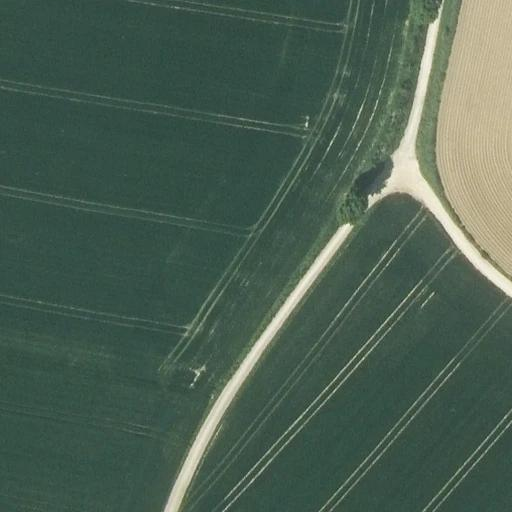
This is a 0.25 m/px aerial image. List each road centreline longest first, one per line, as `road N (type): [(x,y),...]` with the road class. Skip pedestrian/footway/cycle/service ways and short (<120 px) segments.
road 1 (track): [(437,0),(402,166),(273,326),(207,427),(174,511)]
road 2 (track): [(402,166),(511,296)]
